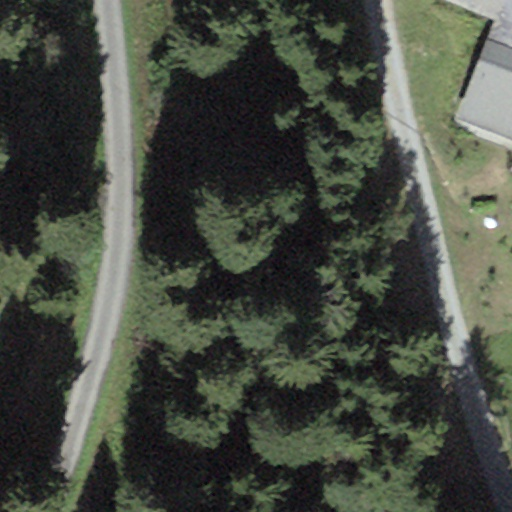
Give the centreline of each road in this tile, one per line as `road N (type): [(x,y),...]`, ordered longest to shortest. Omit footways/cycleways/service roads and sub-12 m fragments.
road 1 (residential): [(511,509),(490,461),(374,0)]
road 2 (track): [(102,0),(116,170),(107,322),(43,511)]
